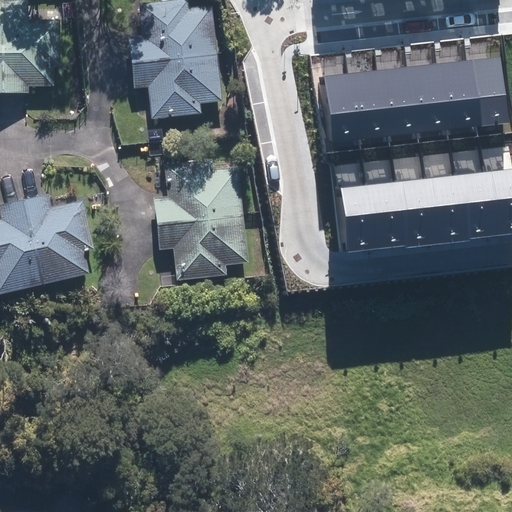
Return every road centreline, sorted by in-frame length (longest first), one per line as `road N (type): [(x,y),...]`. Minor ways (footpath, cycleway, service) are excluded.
road 1 (residential): [(511,255),(323,272),(312,256),(265,24)]
road 2 (residential): [(265,24),(473,0)]
